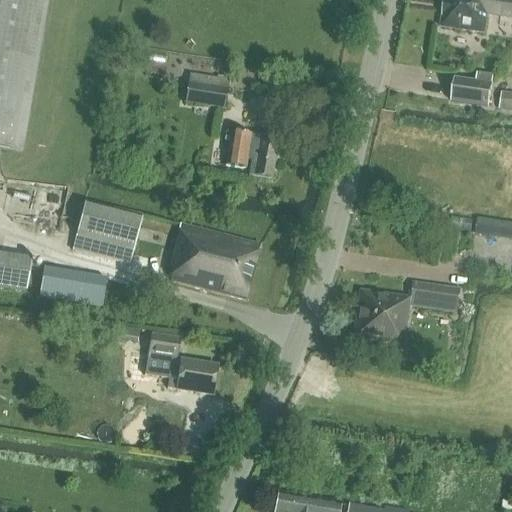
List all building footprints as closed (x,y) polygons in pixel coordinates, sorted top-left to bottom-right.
[(0,0),(0,147),(24,151),(49,0),(0,0)] [(511,0),(443,0),(440,29),(485,35),(488,13),(502,15),(502,19),(511,20),(511,0)] [(450,103),(489,108),(493,76),(476,74),(475,82),(453,79),(450,103)] [(185,103),(225,109),(229,81),(189,75),(185,103)] [(511,95),(502,94),(499,110),(511,111),(511,95)] [(249,177),(272,180),(278,138),(230,131),(225,167),(244,170),(246,162),(251,163),(249,177)] [(58,220),(59,186),(30,185),(29,219),(58,220)] [(73,250),(129,265),(140,220),(84,206),(73,250)] [(511,223),(477,219),(475,236),(511,241),(511,223)] [(170,282),(245,301),(260,247),(181,226),(170,266),(174,267),(170,282)] [(34,227),(33,239),(54,241),(55,228),(34,227)] [(0,291),(27,296),(32,264),(0,258),(0,291)] [(103,309),(107,281),(43,271),(39,299),(103,309)] [(359,291),(352,340),(389,345),(389,340),(404,343),(409,307),(455,314),(459,290),(412,283),(410,298),(359,291)] [(137,342),(139,331),(123,329),(121,340),(137,342)] [(151,336),(145,376),(169,379),(167,390),(212,397),(217,366),(177,360),(180,341),(151,336)] [(340,511),(342,503),(277,492),(272,511),(340,511)]
